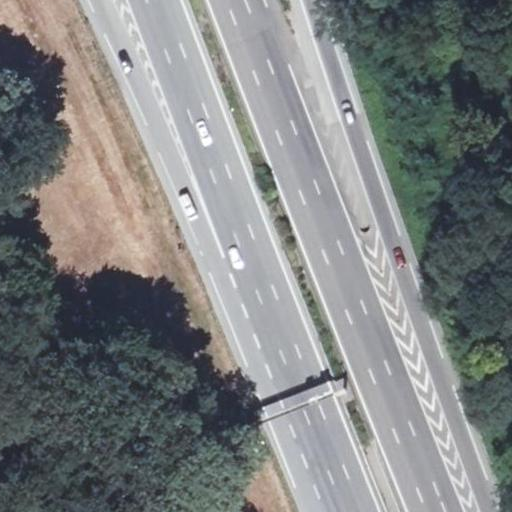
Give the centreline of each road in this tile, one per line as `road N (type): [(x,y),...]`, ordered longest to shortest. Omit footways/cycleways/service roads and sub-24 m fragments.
road 1 (track): [(258,511),(68,88),(15,0)]
road 2 (motorway): [(442,511),(244,0)]
road 3 (motorway): [(490,511),(310,0)]
road 4 (motorway): [(239,226),(347,511)]
road 5 (motorway): [(106,0),(239,226)]
road 6 (motorway): [(154,0),(239,226)]
